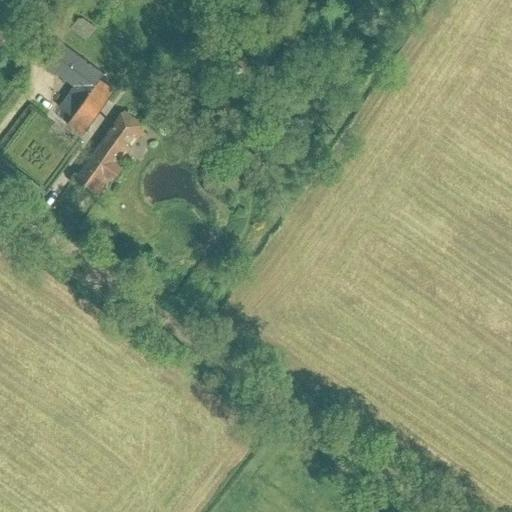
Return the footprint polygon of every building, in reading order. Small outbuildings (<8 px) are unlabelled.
[(19,41),(34,18),(6,0),(0,9),(0,29),(7,33),(9,35),(19,41)] [(79,15),(72,25),(88,37),(95,27),(79,15)] [(59,40),(43,63),(72,84),(73,85),(58,106),(60,107),(72,115),(70,117),(67,122),(82,133),(113,89),(99,79),(103,73),(59,40)] [(60,107),(55,114),(67,122),(70,117),(72,115),(60,107)] [(122,110),(74,178),(98,195),(110,178),(113,181),(123,167),(119,164),(131,148),(127,145),(134,135),(138,138),(146,127),(122,110)] [(226,169),(219,179),(236,190),(242,181),(226,169)]
